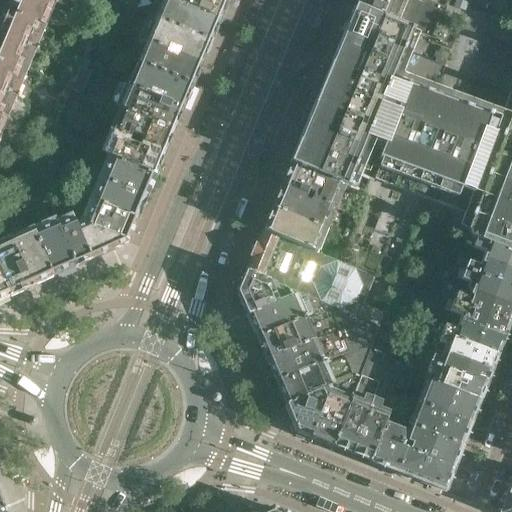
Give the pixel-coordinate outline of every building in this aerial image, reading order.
[(43,28),(53,4),(44,0),(12,0),(7,13),(40,26),(43,28)] [(228,1),(224,0),(166,0),(166,1),(184,9),(185,5),(195,9),(193,13),(219,23),(228,1)] [(511,51),(446,27),(455,6),(461,8),(464,0),(484,0),(503,8),(506,0),(444,0),(442,8),(429,38),(355,8),(354,10),(347,27),(346,29),(339,46),(338,49),(331,66),(330,68),(323,85),(322,85),(321,87),(322,88),(315,105),(314,105),(313,107),(314,107),(307,124),(306,124),(306,126),(299,144),(298,143),(297,146),(298,146),(291,163),(290,163),(289,165),(290,165),(341,186),(347,188),(354,172),(471,216),(464,236),(475,241),(511,254),(511,51)] [(422,0),(358,0),(355,8),(429,38),(442,8),(423,0),(422,0)] [(219,23),(193,13),(191,16),(182,12),(184,9),(166,1),(162,9),(153,5),(147,19),(157,23),(210,45),(219,23)] [(111,30),(120,8),(109,3),(100,25),(111,30)] [(37,34),(40,26),(7,13),(0,29),(0,36),(34,51),(40,35),(37,34)] [(210,45),(157,23),(147,45),(166,53),(167,49),(176,53),(175,56),(201,67),(210,45)] [(102,52),(111,30),(100,25),(91,47),(102,52)] [(27,66),(34,51),(0,36),(0,63),(21,72),(24,65),(27,66)] [(201,67),(175,56),(173,60),(164,56),(166,53),(147,45),(138,67),(192,89),(201,67)] [(93,74),(102,52),(91,47),(82,69),(93,74)] [(17,79),(21,72),(0,63),(0,90),(15,97),(21,81),(17,79)] [(192,89),(138,67),(129,89),(147,96),(149,93),(158,96),(157,100),(183,111),(192,89)] [(84,96),(93,74),(82,69),(73,91),(84,96)] [(183,111),(157,100),(155,104),(146,100),(147,96),(129,89),(120,111),(173,133),(183,111)] [(8,113),(15,97),(0,90),(0,118),(1,119),(4,111),(8,113)] [(75,118),(84,96),(73,91),(64,113),(75,118)] [(173,133),(120,111),(111,133),(129,140),(131,136),(140,140),(139,144),(164,155),(173,133)] [(66,139),(75,118),(64,113),(54,135),(66,139)] [(164,155),(139,144),(137,148),(128,144),(129,140),(111,133),(102,155),(109,158),(155,177),(164,155)] [(146,199),(155,177),(109,158),(100,180),(146,199)] [(332,208),(341,186),(290,165),(281,187),(332,208)] [(137,221),(146,199),(100,180),(91,202),(137,221)] [(322,230),(332,208),(281,187),(272,209),(322,230)] [(128,243),(137,221),(91,202),(82,224),(128,243)] [(313,252),(322,230),(272,209),(263,231),(313,252)] [(424,239),(430,224),(419,220),(413,235),(424,239)] [(76,267),(128,243),(82,224),(78,226),(76,222),(59,229),(76,267)] [(76,267),(59,229),(57,225),(35,235),(54,277),(76,267)] [(337,262),(313,252),(263,231),(246,272),(279,286),(299,294),(330,307),(354,317),(371,276),(337,262)] [(54,277),(35,235),(13,245),(32,287),(54,277)] [(418,255),(424,239),(413,235),(407,250),(418,255)] [(511,254),(475,241),(472,248),(483,253),(480,260),(511,272),(511,254)] [(32,287),(13,245),(0,250),(0,274),(10,297),(32,287)] [(412,270),(418,255),(407,250),(401,266),(412,270)] [(511,272),(480,260),(477,268),(466,264),(463,272),(511,289),(511,272)] [(407,286),(412,270),(401,266),(395,281),(407,286)] [(285,300),(279,286),(246,272),(237,293),(247,316),(285,300)] [(511,289),(463,272),(460,279),(472,283),(469,291),(511,307),(511,289)] [(0,301),(10,297),(0,274),(0,301)] [(401,301),(407,286),(395,281),(390,297),(401,301)] [(511,312),(511,307),(469,291),(466,299),(455,295),(452,302),(508,324),(511,312)] [(256,339),(330,307),(299,294),(285,300),(247,316),(256,339)] [(395,317),(401,301),(390,297),(384,312),(395,317)] [(508,324),(452,302),(449,310),(460,315),(457,322),(502,339),(508,324)] [(308,337),(324,330),(326,335),(340,330),(330,307),(256,339),(266,361),(310,342),(308,337)] [(389,332),(395,317),(384,312),(379,326),(378,328),(389,332)] [(372,343),(378,328),(379,326),(362,320),(343,328),(348,338),(356,335),(366,359),(372,343)] [(502,339),(457,322),(454,330),(443,326),(440,333),(496,355),(502,339)] [(383,347),(389,332),(378,328),(372,343),(383,347)] [(496,355),(440,333),(437,341),(448,345),(445,353),(490,370),(496,355)] [(319,365),(310,342),(266,361),(275,384),(319,365)] [(378,363),(383,347),(372,343),(366,359),(378,363)] [(490,370),(445,353),(443,361),(431,357),(428,364),(485,385),(490,370)] [(325,389),(347,379),(338,357),(319,365),(275,384),(285,406),(325,389)] [(485,385),(428,364),(423,380),(430,383),(479,401),(485,385)] [(470,424),(479,401),(430,383),(422,405),(470,424)] [(352,456),(379,388),(370,385),(361,408),(349,403),(331,447),(352,456)] [(373,464),(388,426),(391,419),(379,414),(388,391),(379,388),(352,456),(373,464)] [(311,438),(328,394),(325,389),(285,406),(296,432),(311,438)] [(331,447),(349,403),(328,394),(311,438),(310,439),(331,447)] [(461,447),(470,424),(422,405),(413,428),(461,447)] [(404,450),(400,449),(403,441),(404,432),(388,426),(373,464),(395,473),(404,450)] [(453,470),(461,447),(413,428),(408,443),(411,444),(408,452),(453,470)] [(453,470),(408,452),(404,450),(395,473),(445,492),(453,470)] [(511,511),(511,482),(500,511),(511,511)]
